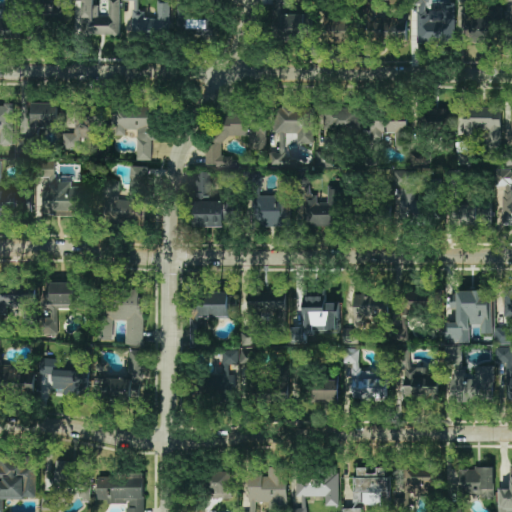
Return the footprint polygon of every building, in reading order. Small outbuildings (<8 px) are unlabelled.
[(81,0),(82,35),(120,34),(119,0),(81,0)] [(454,4),(430,4),(430,0),(417,0),(417,43),(455,42),(454,4)] [(44,1),(42,20),(64,23),(66,4),(44,1)] [(132,36),(170,36),(170,2),(157,2),(157,15),(132,16),(132,36)] [(502,7),(483,7),(484,16),(467,17),(468,41),(495,40),(494,22),(502,22),(502,7)] [(305,14),(280,13),(279,36),(304,36),(305,14)] [(214,34),(215,15),(177,14),(177,33),(214,34)] [(348,39),(352,18),(329,14),(325,35),(348,39)] [(406,15),(369,17),(370,33),(378,33),(378,40),(407,39),(406,15)] [(57,103),(30,102),(30,127),(56,128),(57,103)] [(0,145),(13,145),(13,105),(0,104),(0,145)] [(136,159),(151,160),(152,140),(157,140),(158,107),(112,106),(111,135),(126,136),(126,129),(137,130),(136,159)] [(313,144),(313,107),(274,107),(274,133),(297,133),(296,144),(313,144)] [(358,107),(325,109),(326,134),(359,132),(358,107)] [(453,109),(418,109),(419,132),(453,131),(453,109)] [(266,150),(266,115),(220,115),(220,135),(248,136),(248,149),(266,150)] [(62,149),(79,149),(79,138),(98,138),(98,116),(74,116),(74,133),(62,134),(62,149)] [(395,149),(408,149),(408,119),(372,120),(372,139),(383,139),(382,133),(394,133),(395,149)] [(276,152),(272,153),(273,164),(288,163),(287,133),(276,134),(276,152)] [(55,162),(38,160),(37,172),(54,174),(55,162)] [(131,188),(148,188),(148,166),(131,166),(131,188)] [(511,223),(511,170),(499,170),(499,223),(511,223)] [(118,199),(119,184),(107,184),(106,220),(145,220),(145,199),(118,199)] [(88,216),(88,187),(43,186),(42,215),(88,216)] [(303,225),(338,226),(339,186),(327,186),(327,203),(316,202),(317,195),(304,194),(303,225)] [(0,189),(0,214),(32,213),(32,188),(0,189)] [(396,200),(397,217),(420,217),(420,199),(414,200),(414,190),(404,190),(404,199),(396,200)] [(252,225),(290,226),(291,196),(253,195),(252,225)] [(477,225),(478,205),(454,204),(454,224),(477,225)] [(83,309),(84,283),(47,283),(46,332),(57,332),(57,308),(83,309)] [(470,342),(470,324),(481,324),(481,333),(490,333),(490,290),(457,290),(457,322),(446,322),(446,342),(470,342)] [(248,292),(248,316),(286,315),(285,291),(248,292)] [(511,291),(505,291),(504,328),(495,327),(495,343),(511,343),(511,291)] [(125,343),(142,344),(144,294),(111,292),(109,320),(126,320),(125,343)] [(229,317),(229,293),(192,292),(192,347),(204,347),(204,317),(229,317)] [(388,320),(388,294),(354,294),(353,320),(388,320)] [(511,347),(495,347),(496,364),(511,364),(511,347)] [(359,348),(345,348),(344,364),(351,364),(350,400),(386,400),(387,371),(359,370),(359,348)] [(255,351),(223,349),(222,364),(240,365),(239,386),(253,386),(255,351)] [(142,401),(142,352),(128,352),(128,377),(95,377),(95,400),(142,401)] [(60,358),(44,358),(44,393),(89,394),(89,370),(60,370),(60,358)] [(493,397),(493,366),(475,366),(475,380),(464,380),(464,362),(451,362),(450,397),(493,397)] [(0,365),(0,391),(35,391),(35,372),(22,372),(22,365),(0,365)] [(437,397),(438,376),(428,376),(429,367),(406,366),(405,396),(437,397)] [(230,376),(211,376),(211,392),(231,392),(230,376)] [(338,380),(314,379),(314,401),(338,401),(338,380)] [(289,398),(287,380),(266,382),(267,399),(289,398)] [(34,498),(32,459),(0,460),(0,511),(4,511),(3,499),(34,498)] [(41,509),(56,510),(56,492),(80,493),(80,502),(90,502),(91,480),(78,479),(79,462),(54,461),(52,494),(42,493),(41,509)] [(497,488),(497,511),(507,511),(511,511),(511,466),(510,466),(510,488),(497,488)] [(255,511),(255,504),(287,504),(286,467),(267,467),(268,477),(248,477),(248,511),(255,511)] [(386,505),(387,468),(375,467),(375,473),(366,473),(366,468),(354,467),(353,504),(386,505)] [(494,496),(494,467),(457,469),(458,497),(494,496)] [(228,499),(233,476),(210,472),(205,494),(228,499)] [(98,474),(98,502),(126,502),(126,511),(144,511),(144,474),(98,474)] [(338,505),(338,475),(295,476),(296,496),(325,496),(325,505),(338,505)]
